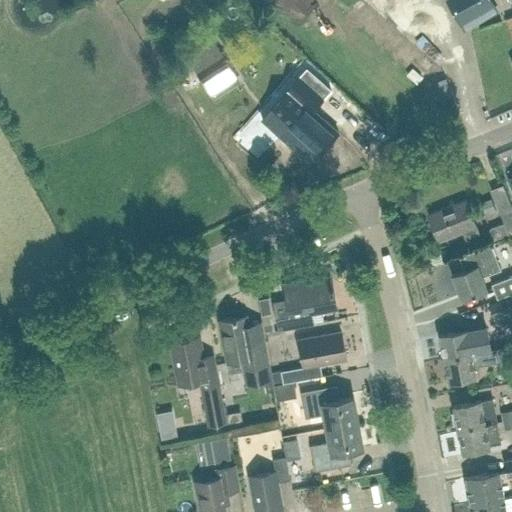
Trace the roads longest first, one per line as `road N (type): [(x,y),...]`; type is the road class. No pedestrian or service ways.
road 1 (unclassified): [(0,351),(357,190)]
road 2 (residential): [(431,503),(397,319),(357,190)]
road 3 (unclassified): [(357,190),(511,128)]
